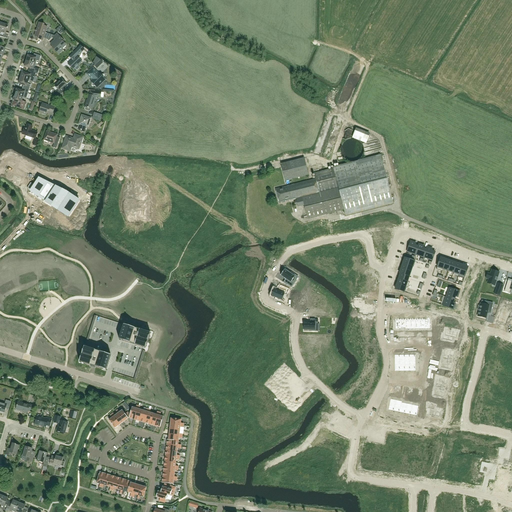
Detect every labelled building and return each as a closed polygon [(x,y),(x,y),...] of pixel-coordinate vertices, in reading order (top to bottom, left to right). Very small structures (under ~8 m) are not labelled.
[(39,23),(35,36),(38,37),(37,39),(43,40),(47,27),(44,26),(44,24),(39,23)] [(3,24),(0,32),(0,36),(1,37),(7,39),(9,33),(6,32),(8,25),(3,24)] [(57,43),(52,47),(59,54),(63,50),(62,49),(66,45),(63,42),(64,41),(59,36),(54,40),(57,43)] [(74,70),(75,68),(76,70),(77,70),(79,68),(79,67),(78,66),(82,62),(77,56),(85,49),(81,46),(70,56),(73,60),(68,64),(74,70)] [(26,61),(36,64),(37,61),(39,61),(41,56),(34,54),(33,57),(28,55),(26,61)] [(104,63),(101,60),(95,66),(97,69),(104,63)] [(36,74),(38,74),(40,69),(35,67),(36,64),(26,61),(24,66),(29,68),(28,71),(35,73),(36,74)] [(93,68),(87,74),(92,80),(91,81),(92,83),(92,86),(96,86),(97,88),(105,80),(104,78),(104,75),(100,74),(99,73),(93,68)] [(357,90),(362,71),(351,68),(346,87),(357,90)] [(36,74),(35,73),(28,71),(27,74),(22,72),(20,78),(29,80),(33,82),(36,74)] [(23,88),(29,90),(31,85),(28,84),(29,80),(20,78),(19,83),(24,85),(23,88)] [(60,96),(64,91),(62,88),(67,84),(62,79),(54,86),(58,89),(55,91),(60,96)] [(322,102),(326,103),(331,92),(319,87),(315,97),(323,100),(322,102)] [(29,90),(23,88),(22,91),(17,89),(15,95),(23,97),(24,94),(27,95),(29,90)] [(86,102),(84,107),(85,107),(85,109),(85,110),(89,111),(90,111),(91,109),(92,109),(96,97),(101,97),(101,92),(90,91),(89,94),(86,102)] [(18,102),(17,105),(24,107),(26,102),(22,101),(23,97),(15,95),(13,100),(18,102)] [(47,112),(53,114),(55,107),(42,103),(39,113),(46,115),(47,112)] [(87,127),(88,127),(91,118),(82,115),(79,124),(81,125),(80,131),(85,133),(87,127)] [(32,126),(27,125),(26,129),(24,128),(24,130),(23,130),(22,132),(23,132),(22,134),(36,139),(38,133),(31,130),(32,126)] [(350,140),(353,132),(344,129),(342,138),(350,140)] [(54,143),(53,147),(56,148),(60,138),(57,137),(57,135),(47,131),(44,140),(54,143)] [(354,132),(352,140),(367,146),(370,138),(354,132)] [(62,148),(70,151),(71,147),(79,149),(83,137),(75,135),(74,139),(66,136),(62,148)] [(316,179),(276,189),(279,203),(296,198),(297,201),(294,201),(295,205),(298,205),(298,206),(304,205),(308,219),(344,209),(346,215),(377,207),(383,206),(393,204),(381,155),(340,165),(334,167),(333,167),(334,168),(329,169),(325,170),(314,173),(316,179)] [(281,164),(285,182),(309,177),(305,159),(281,164)] [(66,215),(67,216),(68,216),(78,200),(79,200),(66,191),(65,193),(62,191),(63,190),(45,181),(44,181),(45,181),(44,182),(39,179),(31,191),(47,202),(46,202),(52,206),(53,205),(56,207),(55,208),(66,215)] [(416,243),(411,241),(407,251),(416,254),(418,246),(415,245),(416,243)] [(353,249),(348,250),(349,254),(350,257),(355,256),(355,254),(361,253),(360,250),(362,250),(361,246),(360,246),(359,243),(353,244),(353,249)] [(419,244),(418,246),(416,254),(424,257),(427,249),(423,248),(424,246),(419,244)] [(337,246),(330,247),(332,258),(338,257),(339,259),(342,258),(341,251),(338,252),(337,246)] [(432,249),(427,247),(427,249),(424,257),(432,260),(435,252),(432,251),(432,249)] [(317,251),(307,254),(308,259),(310,258),(311,260),(314,259),(315,263),(326,260),(324,252),(318,254),(317,251)] [(412,266),(414,261),(406,258),(405,258),(403,263),(412,266)] [(446,260),(440,258),(437,267),(443,269),(446,260)] [(448,271),(452,261),(446,260),(443,269),(448,271)] [(454,273),(457,263),(452,261),(448,271),(454,273)] [(411,271),(412,266),(403,263),(401,268),(411,271)] [(459,274),(462,265),(457,263),(454,273),(459,274)] [(468,267),(462,265),(459,274),(465,276),(468,267)] [(361,277),(365,276),(364,269),(359,270),(358,266),(350,268),(351,273),(352,272),(354,279),(358,278),(358,279),(362,278),(361,277)] [(409,277),(411,271),(401,268),(400,273),(400,274),(409,277)] [(291,274),(285,270),(281,275),(286,279),(283,282),(288,285),(291,287),(293,283),(291,282),(296,276),(291,273),(291,274)] [(495,285),(499,273),(492,270),(490,275),(489,278),(487,283),(495,285)] [(407,282),(409,277),(400,274),(399,279),(407,282)] [(406,287),(407,282),(399,279),(397,284),(406,287)] [(358,292),(356,292),(357,297),(366,295),(365,291),(371,289),(369,282),(357,285),(358,292)] [(404,292),(406,287),(397,284),(395,289),(404,292)] [(495,294),(500,296),(504,285),(498,284),(495,294)] [(278,291),(274,289),(271,296),(275,297),(274,299),(280,301),(280,300),(282,300),(285,293),(287,295),(290,289),(280,285),(278,291)] [(446,298),(455,301),(455,300),(456,298),(457,299),(459,295),(448,291),(446,298)] [(302,295),(296,304),(302,308),(305,305),(306,305),(308,306),(313,299),(310,297),(308,299),(302,295)] [(443,306),(454,309),(455,305),(454,304),(455,301),(446,298),(443,306)] [(479,310),(477,316),(486,318),(487,313),(488,313),(488,312),(490,313),(490,314),(493,303),(486,301),(485,305),(480,303),(480,306),(479,305),(478,310),(479,310)] [(372,302),(357,303),(357,306),(359,306),(359,308),(362,308),(362,314),(364,314),(364,315),(368,315),(368,314),(372,314),(372,302)] [(498,320),(498,321),(505,323),(505,322),(507,315),(511,316),(511,312),(511,309),(506,307),(505,310),(502,309),(502,310),(499,320),(498,320)] [(358,318),(358,323),(358,330),(362,330),(362,331),(366,332),(366,331),(370,331),(370,323),(365,323),(366,318),(358,318)] [(310,323),(304,323),(304,331),(316,331),(316,324),(318,324),(318,320),(315,320),(315,319),(310,319),(310,323)] [(124,324),(119,340),(146,348),(151,333),(124,324)] [(443,336),(442,340),(448,341),(449,338),(456,339),(458,333),(447,330),(445,336),(443,336)] [(373,348),(372,341),(369,342),(368,335),(359,337),(360,344),(361,344),(362,350),(373,348)] [(308,342),(303,343),(304,349),(311,348),(312,350),(317,349),(315,341),(316,341),(315,336),(306,337),(306,338),(307,338),(308,342)] [(84,346),(80,362),(106,370),(111,355),(84,346)] [(445,350),(443,359),(451,361),(452,357),(454,358),(455,352),(445,350)] [(320,353),(310,355),(311,362),(317,361),(318,364),(324,363),(324,359),(322,359),(320,353)] [(369,369),(377,371),(379,358),(375,358),(375,355),(369,354),(369,357),(371,358),(369,369)] [(443,359),(441,368),(451,370),(453,365),(450,364),(451,361),(443,359)] [(323,375),(328,379),(330,377),(331,378),(333,375),(332,374),(335,371),(331,367),(333,365),(330,362),(325,367),(328,370),(323,375)] [(358,383),(369,388),(372,381),(365,378),(367,375),(360,372),(359,376),(361,377),(358,383)] [(438,377),(436,386),(444,388),(445,385),(447,385),(448,380),(438,377)] [(436,386),(434,395),(444,398),(446,392),(443,391),(444,388),(436,386)] [(352,390),(347,395),(352,400),(355,403),(355,402),(358,406),(363,400),(356,394),(358,391),(353,387),(351,389),(352,390)] [(0,411),(5,412),(6,408),(9,409),(11,401),(6,400),(5,403),(0,401),(0,411)] [(29,411),(32,412),(34,405),(30,404),(30,405),(18,401),(16,409),(25,411),(24,412),(28,413),(29,411)] [(428,404),(428,407),(430,408),(429,414),(440,416),(441,410),(434,408),(435,405),(428,404)] [(129,418),(134,419),(138,406),(136,405),(136,408),(132,407),(129,418)] [(134,419),(139,421),(143,410),(139,409),(140,406),(138,406),(134,419)] [(143,410),(139,421),(145,423),(149,409),(147,408),(146,411),(143,410)] [(145,423),(150,424),(153,413),(150,412),(151,409),(149,409),(145,423)] [(116,411),(118,413),(124,421),(128,418),(122,410),(119,412),(118,410),(116,411)] [(153,413),(150,424),(155,426),(159,412),(157,411),(156,414),(153,413)] [(159,412),(155,426),(160,427),(164,417),(160,416),(161,413),(159,412)] [(124,421),(118,413),(115,415),(113,413),(112,414),(120,425),(124,421)] [(115,428),(120,425),(112,414),(110,415),(112,418),(109,420),(115,428)] [(57,430),(65,433),(68,422),(60,420),(61,417),(56,415),(54,422),(59,424),(57,430)] [(46,418),(37,416),(35,424),(46,427),(47,425),(50,426),(52,419),(46,418)] [(6,454),(7,455),(11,456),(12,453),(17,455),(19,445),(16,444),(13,443),(11,449),(8,448),(6,454)] [(27,462),(28,461),(32,462),(36,452),(32,451),(33,449),(26,447),(24,455),(22,455),(21,458),(27,462)] [(362,450),(362,456),(373,457),(374,452),(376,452),(377,448),(370,447),(370,451),(362,450)] [(50,458),(46,457),(47,456),(48,456),(49,456),(49,455),(48,454),(48,453),(47,452),(46,451),(44,451),(43,452),(40,451),(39,454),(38,455),(37,455),(36,456),(36,457),(35,458),(35,459),(36,460),(37,460),(37,461),(44,463),(43,466),(47,467),(50,458)] [(63,466),(65,462),(62,461),(63,458),(56,456),(55,458),(52,457),(50,464),(57,466),(57,465),(63,466)] [(99,487),(101,487),(103,480),(105,473),(100,472),(97,483),(100,484),(99,487)] [(109,480),(110,475),(105,473),(103,480),(101,487),(103,488),(104,485),(107,486),(109,480)] [(114,480),(116,477),(110,475),(109,480),(107,486),(110,487),(110,490),(111,490),(114,480)] [(121,478),(116,477),(114,480),(111,490),(113,491),(114,488),(117,489),(120,480),(121,478)] [(120,480),(117,489),(121,490),(120,493),(122,493),(126,480),(121,478),(120,480)] [(128,492),(131,483),(131,481),(126,480),(122,493),(124,494),(125,491),(128,492)] [(141,486),(136,484),(132,497),(134,497),(135,494),(138,495),(141,486)] [(162,486),(161,492),(168,494),(167,494),(173,496),(176,487),(167,485),(166,488),(162,486)] [(141,486),(138,495),(137,498),(139,499),(140,496),(144,497),(146,487),(141,486)] [(161,492),(158,491),(156,497),(160,498),(159,501),(165,503),(167,494),(168,494),(161,492)] [(2,496),(0,501),(0,504),(1,505),(0,507),(0,508),(6,511),(10,501),(7,500),(8,498),(2,496)] [(16,511),(20,503),(13,500),(13,502),(10,501),(6,511),(8,511),(9,510),(12,511),(15,511),(16,511)] [(26,511),(27,511),(28,509),(25,507),(26,505),(20,503),(16,511),(18,511),(26,511)]
